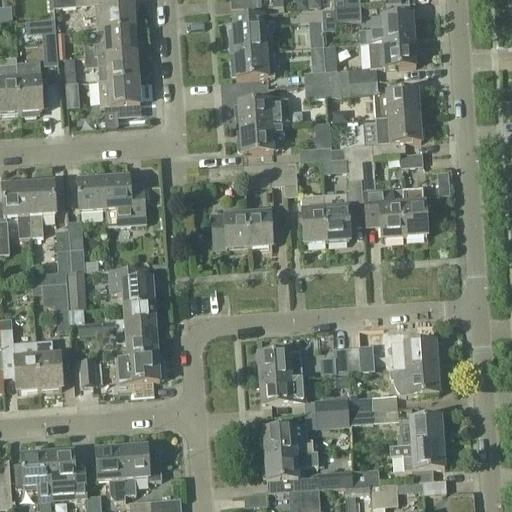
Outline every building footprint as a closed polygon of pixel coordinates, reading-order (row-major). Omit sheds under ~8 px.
[(53,10),(76,9),(75,0),(51,0),(52,8),(53,10)] [(231,0),(232,12),(257,11),(256,0),(231,0)] [(270,0),(271,8),(283,8),(282,0),(270,0)] [(333,0),(335,12),(347,11),(346,0),(333,0)] [(346,0),(347,11),(360,10),(359,0),(346,0)] [(104,33),(134,31),(132,5),(102,8),(104,33)] [(53,23),(53,10),(52,8),(42,8),(43,23),(45,23),(53,23)] [(347,11),(335,12),(335,25),(361,24),(360,10),(347,11)] [(321,14),(298,15),(299,27),(321,26),(321,14)] [(263,17),(233,19),(234,31),(232,31),(234,56),(266,54),(263,17)] [(360,47),(383,46),(415,44),(413,18),(381,20),(382,33),(360,34),(360,47)] [(45,23),(43,23),(44,45),(55,44),(53,23),(45,23)] [(84,61),(136,57),(134,31),(104,33),(105,48),(83,49),(84,61)] [(415,44),(383,46),(384,72),(417,69),(415,44)] [(324,48),(325,59),(341,57),(339,45),(324,48)] [(266,54),(234,56),(236,82),(268,80),(266,54)] [(100,85),(138,83),(136,57),(84,61),(85,71),(99,69),(100,85)] [(38,59),(15,60),(19,117),(42,115),(42,111),(47,111),(45,84),(40,85),(38,59)] [(74,59),(64,59),(66,83),(75,83),(74,59)] [(0,117),(19,117),(15,60),(5,61),(6,70),(0,69),(0,117)] [(305,77),(306,89),(327,88),(326,77),(326,75),(305,77)] [(349,86),(350,86),(357,86),(357,75),(326,77),(327,88),(349,86)] [(138,83),(100,85),(102,110),(108,110),(117,109),(140,109),(138,83)] [(350,86),(351,101),(371,100),(370,85),(357,86),(350,86)] [(307,102),(328,101),(327,88),(306,89),(307,102)] [(376,123),(420,119),(418,94),(374,97),(376,123)] [(271,130),(283,129),(286,129),(285,103),(238,106),(240,132),(271,130)] [(118,131),(117,109),(108,110),(109,132),(118,131)] [(371,161),(398,159),(406,159),(405,147),(422,145),(420,119),(376,123),(378,149),(347,151),(348,163),(359,162),(371,161)] [(283,129),(271,130),(240,132),(241,157),(273,155),(273,154),(277,154),(276,141),(284,141),(283,129)] [(301,166),(321,164),(332,164),(331,154),(331,152),(300,154),(301,166)] [(344,154),(331,154),(332,164),(345,163),(344,154)] [(406,159),(398,159),(399,172),(425,170),(424,157),(406,159)] [(359,162),(361,185),(373,184),(371,161),(359,162)] [(350,195),(362,195),(361,185),(359,162),(348,163),(350,195)] [(282,167),(283,189),(284,200),(297,200),(296,166),(282,167)] [(273,190),(283,189),(282,167),(243,170),(244,182),(272,181),(273,190)] [(244,182),(243,170),(206,173),(207,184),(244,182)] [(102,184),(104,216),(106,231),(146,228),(143,192),(129,193),(128,182),(102,184)] [(79,218),(104,216),(102,184),(77,185),(79,218)] [(28,188),(32,241),(43,240),(42,220),(56,219),(53,186),(28,188)] [(19,242),(32,241),(28,188),(2,190),(3,205),(0,205),(0,257),(10,257),(7,222),(18,222),(19,242)] [(449,188),(438,189),(439,201),(450,200),(449,188)] [(159,191),(149,192),(150,207),(153,210),(160,209),(159,191)] [(404,236),(405,241),(428,239),(425,205),(423,205),(422,192),(401,194),(404,236)] [(405,241),(404,236),(401,194),(362,197),(364,230),(381,229),(382,243),(405,241)] [(327,246),(325,212),(324,201),(301,202),(304,248),(327,246)] [(250,252),(247,218),(246,207),(223,209),(224,219),(212,220),(214,254),(227,253),(227,254),(250,252)] [(325,212),(327,246),(350,244),(347,211),(325,212)] [(247,218),(250,252),(272,250),(269,216),(247,218)] [(71,276),(84,275),(85,275),(84,254),(69,254),(70,258),(71,276)] [(71,276),(70,258),(56,259),(57,278),(35,279),(36,290),(53,288),(65,288),(65,276),(71,276)] [(123,311),(153,309),(151,282),(147,283),(146,270),(109,273),(111,297),(122,296),(123,311)] [(69,337),(65,288),(53,288),(57,338),(69,337)] [(83,313),(84,313),(83,302),(67,303),(68,314),(83,313)] [(125,336),(155,334),(153,309),(123,311),(125,336)] [(83,313),(68,314),(69,331),(79,331),(79,329),(84,328),(83,313)] [(39,394),(36,348),(12,349),(11,324),(0,325),(0,338),(1,347),(2,372),(14,371),(16,395),(39,394)] [(104,338),(117,337),(117,326),(103,327),(104,338)] [(127,362),(157,360),(155,334),(125,336),(127,362)] [(117,337),(104,338),(105,349),(118,348),(117,337)] [(394,348),(395,374),(437,371),(437,362),(441,361),(440,347),(436,348),(435,345),(394,348)] [(60,359),(52,359),(51,347),(36,348),(39,394),(62,392),(60,359)] [(345,353),(347,378),(370,376),(369,358),(360,358),(360,352),(345,353)] [(335,379),(347,378),(345,353),(333,353),(335,379)] [(258,384),(291,382),(289,356),(256,358),(258,384)] [(157,360),(127,362),(129,388),(159,385),(158,376),(160,376),(161,374),(160,367),(159,366),(157,366),(157,360)] [(80,391),(93,391),(91,365),(78,366),(80,391)] [(402,399),(407,399),(439,397),(439,395),(443,394),(442,380),(438,381),(437,371),(395,374),(390,374),(391,383),(395,383),(395,389),(398,394),(402,399)] [(304,381),(291,382),(258,384),(260,410),(306,406),(304,381)] [(329,417),(350,416),(349,406),(349,403),(309,406),(310,418),(329,417)] [(376,414),(386,413),(385,404),(349,406),(350,416),(376,414)] [(376,414),(377,430),(397,429),(396,412),(386,413),(376,414)] [(330,433),(351,431),(350,416),(329,417),(330,433)] [(399,450),(442,447),(440,421),(400,424),(401,438),(398,438),(399,450)] [(264,460),(296,457),(310,456),(310,446),(306,446),(305,431),(262,434),(264,460)] [(399,450),(388,451),(389,461),(402,460),(403,475),(413,474),(414,487),(422,486),(434,485),(433,473),(444,472),(442,447),(399,450)] [(121,453),(123,484),(149,482),(150,485),(163,484),(162,477),(160,453),(147,454),(147,451),(121,453)] [(123,484),(121,453),(94,455),(97,487),(109,486),(110,500),(115,506),(125,505),(123,484)] [(310,456),(296,457),(264,460),(266,486),(267,486),(268,497),(299,494),(297,468),(311,467),(310,456)] [(87,502),(87,501),(84,464),(73,465),(72,457),(46,459),(50,505),(87,502)] [(46,459),(20,460),(21,470),(15,470),(16,492),(38,490),(39,511),(50,511),(50,505),(46,459)] [(7,465),(0,465),(0,501),(9,501),(7,465)] [(356,491),(369,490),(380,489),(379,476),(355,478),(356,491)] [(343,492),(356,491),(355,478),(318,480),(319,494),(343,492)] [(444,485),(434,485),(422,486),(423,498),(445,497),(444,485)] [(384,509),(398,509),(397,488),(382,489),(384,509)] [(371,510),(384,509),(382,489),(380,489),(369,490),(371,510)] [(367,492),(344,493),(345,501),(368,500),(367,492)] [(305,495),(306,511),(319,511),(318,494),(305,495)] [(290,511),(306,511),(305,495),(294,496),(295,510),(291,510),(290,511)] [(246,510),(266,509),(265,498),(246,499),(246,510)] [(87,511),(101,511),(101,500),(87,501),(87,502),(87,511)] [(0,511),(9,511),(9,501),(0,501),(0,511)]
